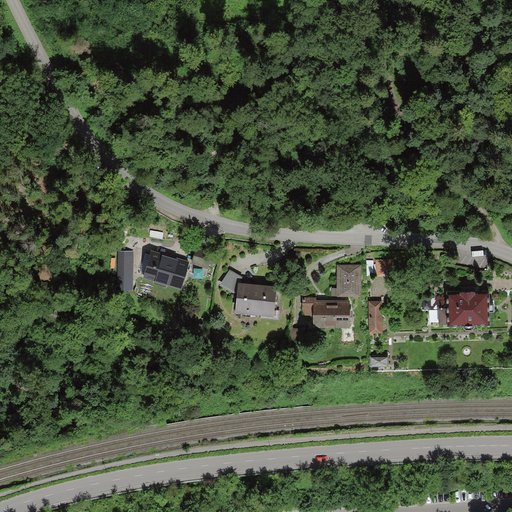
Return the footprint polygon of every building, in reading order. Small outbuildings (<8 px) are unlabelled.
[(203,272),(212,248),(197,243),(189,267),(203,272)] [(188,259),(150,247),(143,271),(181,282),(188,259)] [(128,278),(128,253),(118,253),(118,278),(128,278)] [(390,255),(375,256),(376,272),(391,271),(390,255)] [(337,261),(337,290),(358,290),(358,261),(337,261)] [(417,265),(409,265),(410,275),(418,275),(417,265)] [(237,287),(237,280),(239,271),(229,266),(222,278),(237,287)] [(275,284),(237,280),(237,287),(234,310),(249,312),(250,305),(273,307),(275,284)] [(460,286),(446,287),(447,305),(438,304),(437,320),(447,319),(447,322),(460,320),(462,323),(465,326),(472,326),(474,323),(474,320),(490,320),(488,286),(474,286),(474,282),(460,282),(460,286)] [(315,293),(301,293),(301,301),(313,301),(313,311),(309,311),(309,321),(349,321),(349,296),(315,297),(315,293)] [(380,296),(369,297),(369,327),(382,328),(380,296)] [(369,362),(387,361),(386,351),(369,351),(369,362)]
